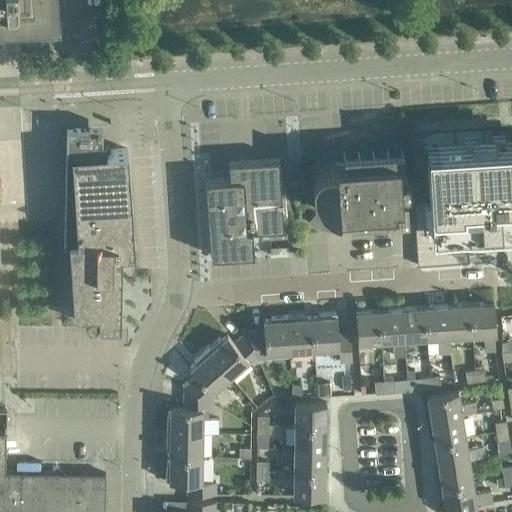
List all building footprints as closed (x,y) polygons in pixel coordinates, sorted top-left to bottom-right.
[(0,0),(0,10),(22,8),(23,12),(31,11),(29,0),(0,0)] [(102,124),(66,123),(64,242),(68,241),(73,314),(90,312),(90,313),(88,314),(86,315),(85,317),(84,319),(85,321),(85,323),(87,324),(89,325),(91,325),(93,325),(95,324),(96,322),(96,320),(97,320),(97,324),(107,325),(119,325),(121,253),(134,252),(127,149),(101,150),(102,124)] [(431,198),(413,200),(417,265),(469,262),(467,229),(511,226),(511,141),(436,147),(437,157),(429,158),(431,198)] [(228,160),(229,177),(205,179),(210,255),(253,252),(251,228),(268,227),(269,237),(288,235),(283,162),(278,162),(278,157),(228,160)] [(398,159),(335,163),(333,163),(331,163),(329,164),(327,165),(325,166),(323,167),(321,168),(319,170),(318,171),(316,173),(315,175),(314,177),(313,179),(312,181),(312,183),(311,183),(312,196),(314,199),(315,200),(316,202),(318,204),(319,206),(321,207),(323,209),(327,211),(329,211),(332,212),(334,212),(336,213),(339,212),(401,208),(400,189),(401,189),(403,190),(405,190),(406,189),(408,188),(409,187),(410,186),(410,184),(410,183),(410,182),(410,180),(409,179),(407,177),(406,177),(404,177),(403,177),(401,177),(400,178),(399,178),(398,159)] [(494,301),(470,303),(472,334),(483,333),(484,349),(495,348),(494,332),(496,332),(494,302),(494,301)] [(470,303),(447,304),(449,335),(472,334),(470,303)] [(447,304),(424,306),(426,337),(438,336),(439,352),(450,351),(449,335),(447,304)] [(424,306),(402,307),(404,338),(426,337),(424,306)] [(379,309),(381,340),(392,339),(393,354),(405,353),(404,338),(402,307),(379,309)] [(357,342),(381,340),(379,309),(355,310),(355,312),(357,342)] [(318,316),(312,316),(314,349),(338,347),(339,361),(352,360),(350,332),(338,333),(336,312),(318,313),(318,316)] [(304,314),(287,315),(290,350),(314,349),(312,316),(305,317),(304,314)] [(264,330),(247,331),(259,360),(266,358),(266,352),(290,350),(287,315),(270,316),(271,319),(263,320),(264,330)] [(219,338),(207,349),(230,375),(248,359),(252,363),(259,360),(247,331),(234,342),(227,335),(221,340),(219,338)] [(197,375),(184,386),(212,402),(215,396),(212,392),(230,375),(207,349),(194,360),(196,362),(190,367),(197,375)] [(511,349),(501,352),(503,361),(511,359),(511,349)] [(484,368),(474,369),(476,381),(486,379),(484,368)] [(476,381),(474,369),(465,371),(467,382),(476,381)] [(439,375),(430,376),(432,388),(441,386),(439,375)] [(432,388),(430,376),(421,378),(422,389),(432,388)] [(384,392),(384,380),(374,381),(375,393),(384,392)] [(393,380),(384,380),(384,392),(394,391),(393,380)] [(292,396),(302,396),(302,384),(292,384),(292,396)] [(167,414),(167,431),(202,432),(202,408),(209,408),(212,402),(184,386),(184,407),(170,407),(170,414),(167,414)] [(427,395),(431,418),(462,413),(476,411),(474,400),(460,402),(458,390),(427,395)] [(491,399),(492,408),(504,406),(502,397),(491,399)] [(295,401),(294,425),(326,426),(326,402),(325,402),(295,401)] [(431,418),(434,441),(465,436),(462,413),(431,418)] [(257,415),(257,425),(269,425),(269,415),(257,415)] [(494,422),(496,431),(507,429),(506,420),(494,422)] [(269,425),(257,425),(257,434),(269,434),(269,425)] [(294,425),(294,448),(325,448),(326,426),(294,425)] [(507,429),(496,431),(497,440),(509,438),(507,429)] [(5,471),(6,431),(0,431),(0,511),(104,511),(105,473),(5,471)] [(169,448),(169,456),(202,456),(202,432),(167,431),(166,448),(169,448)] [(434,441),(438,463),(469,458),(485,456),(483,445),(467,448),(465,436),(434,441)] [(239,457),(250,457),(251,447),(239,447),(239,457)] [(294,448),(294,471),(325,471),(325,448),(294,448)] [(202,456),(169,456),(169,463),(166,462),(166,480),(187,481),(187,493),(215,493),(215,481),(201,481),(202,456)] [(438,463),(441,485),(472,481),(469,458),(438,463)] [(256,461),(256,470),(268,470),(268,461),(256,461)] [(511,464),(502,466),(503,476),(511,474),(511,464)] [(268,470),(256,470),(256,480),(268,480),(268,470)] [(325,471),(294,471),(293,494),(323,495),(324,495),(325,471)] [(511,474),(503,476),(496,477),(497,486),(505,485),(511,483),(511,474)] [(472,481),(441,485),(445,509),(446,509),(492,502),(490,489),(474,492),(472,481)] [(214,511),(215,501),(187,500),(186,511),(169,511),(165,511),(214,511)]
